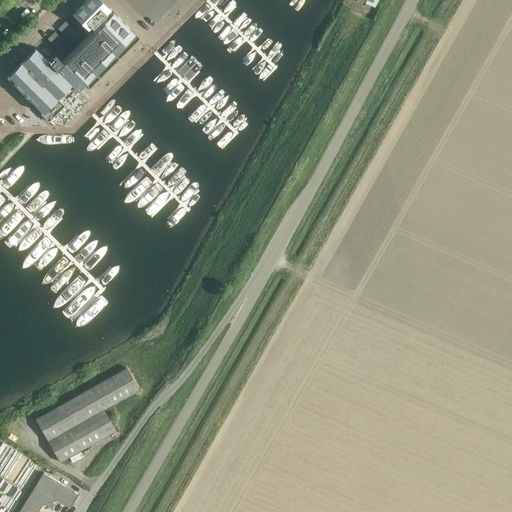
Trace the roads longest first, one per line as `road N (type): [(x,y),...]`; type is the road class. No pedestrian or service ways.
road 1 (unclassified): [(128,511),(412,0)]
road 2 (unknown): [(91,493),(248,282),(261,281)]
